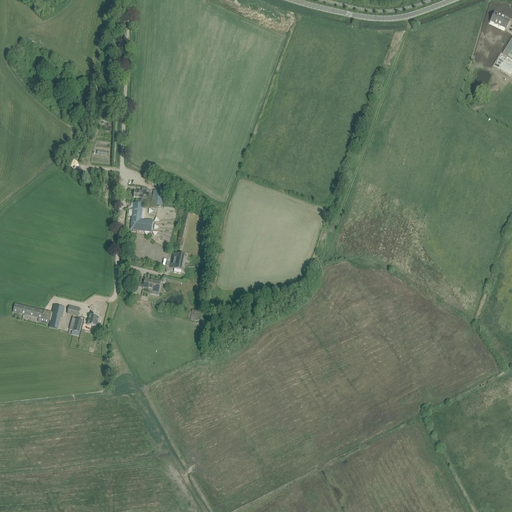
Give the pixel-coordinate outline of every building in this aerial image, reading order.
[(494,23),(498,25),(499,23),(507,27),(510,21),(504,18),(505,17),(495,12),(490,21),(490,22),(491,20),(494,22),(494,23)] [(511,38),(511,41),(502,54),(511,59),(511,38)] [(143,199),(142,198),(143,192),(134,191),(134,198),(136,198),(136,203),(134,203),(131,230),(151,232),(153,220),(144,219),(146,207),(149,208),(150,204),(143,204),(143,199)] [(163,192),(153,191),(152,206),(162,207),(163,192)] [(172,264),(171,268),(175,269),(174,272),(181,273),(181,270),(184,256),(174,254),(173,258),(174,258),(173,264),(172,264)] [(145,278),(143,289),(148,290),(150,290),(150,293),(159,295),(160,291),(159,290),(160,283),(149,280),(149,279),(145,278)] [(52,312),(15,303),(13,313),(41,319),(40,322),(49,324),(49,321),(50,321),(52,312)] [(65,307),(60,306),(54,305),(52,312),(50,321),(49,327),(57,329),(60,316),(63,316),(65,307)] [(69,306),(67,314),(78,316),(79,309),(69,306)] [(87,314),(85,325),(91,326),(91,327),(93,328),(94,327),(96,327),(97,323),(96,322),(97,317),(87,314)] [(69,330),(79,332),(82,320),(72,318),(69,330)]
